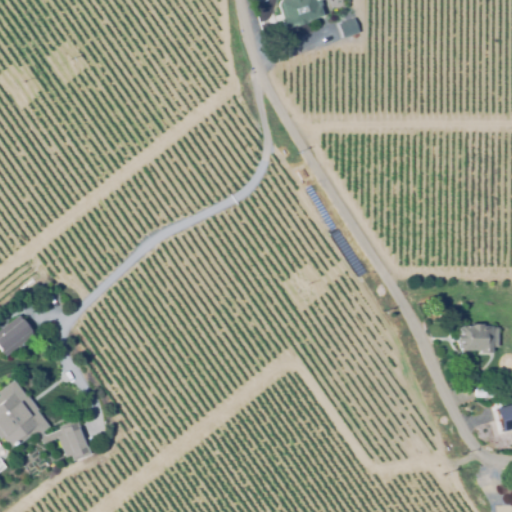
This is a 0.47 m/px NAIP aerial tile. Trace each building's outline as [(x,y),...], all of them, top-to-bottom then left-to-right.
[(282,30),(279,20),(281,19),(275,2),(280,0),(317,0),(320,8),(317,9),(319,17),(282,30)] [(336,24),(341,38),(356,32),(352,18),(336,24)] [(4,352),(0,346),(0,330),(20,315),(32,330),(4,352)] [(490,354),(478,354),(478,351),(459,351),(459,349),(456,349),(456,344),(455,344),(455,334),(457,334),(457,330),(459,330),(459,328),(468,328),(468,325),(481,325),(481,328),(495,328),(495,348),(490,348),(490,354)] [(47,426),(36,435),(33,431),(11,449),(0,435),(0,391),(1,391),(13,382),(47,426)] [(492,399),(473,399),(473,388),(492,388),(492,399)] [(494,410),(511,405),(511,426),(499,430),(494,410)] [(75,418),(89,453),(71,460),(57,425),(75,418)]
